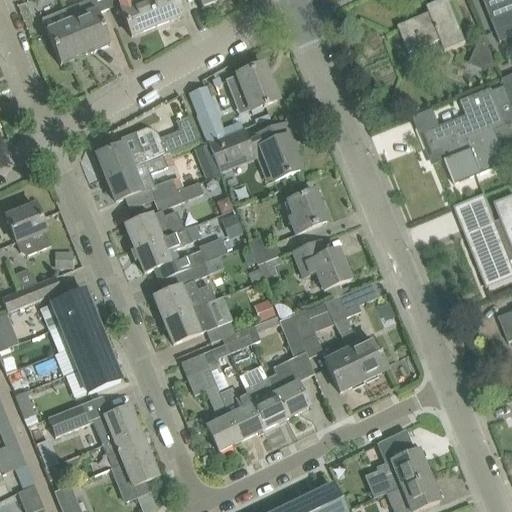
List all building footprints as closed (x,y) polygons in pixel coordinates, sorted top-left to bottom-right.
[(90,0),(91,1),(95,12),(96,11),(98,16),(108,11),(103,0),(90,0)] [(115,0),(131,38),(157,28),(146,2),(145,0),(115,0)] [(145,0),(146,2),(157,28),(182,17),(174,0),(145,0)] [(198,0),(202,10),(226,0),(198,0)] [(467,46),(456,19),(449,0),(427,9),(430,15),(398,28),(409,55),(440,42),(445,55),(467,46)] [(511,0),(482,0),(498,39),(511,33),(511,0)] [(91,1),(67,11),(85,57),(110,47),(98,16),(96,11),(95,12),(91,1)] [(85,57),(67,11),(41,21),(46,31),(60,67),(85,57)] [(497,67),(485,37),(481,39),(470,66),(485,72),(497,67)] [(225,82),(232,97),(239,116),(250,113),(277,102),(263,67),(225,82)] [(467,118),(424,135),(433,157),(443,153),(447,162),(445,163),(455,187),(456,186),(456,185),(480,175),(480,176),(493,171),(478,134),(511,120),(511,105),(506,91),(494,96),(492,90),(461,103),(467,118)] [(196,117),(208,145),(234,134),(229,120),(221,124),(215,109),(196,117)] [(163,158),(186,148),(199,143),(189,119),(177,124),(181,133),(160,141),(161,145),(141,153),(134,136),(119,142),(121,146),(97,157),(97,158),(94,160),(99,171),(102,170),(106,180),(132,169),(163,158)] [(234,134),(208,145),(221,174),(256,161),(266,186),(300,173),(289,145),(294,143),(287,126),(250,141),(247,142),(243,131),(235,134),(234,134)] [(193,152),(199,166),(214,160),(208,146),(193,152)] [(148,191),(153,203),(177,194),(172,182),(154,188),(149,177),(167,170),(163,158),(132,169),(106,180),(116,203),(141,193),(142,194),(148,191)] [(177,194),(153,203),(158,215),(203,196),(198,185),(177,194)] [(326,224),(322,213),(314,193),(287,204),(293,220),(289,222),(295,237),(326,224)] [(466,236),(487,288),(487,289),(487,290),(511,279),(511,266),(511,264),(511,263),(511,198),(495,205),(495,207),(496,206),(505,227),(498,230),(495,224),(466,236)] [(6,219),(17,247),(18,247),(21,254),(28,257),(35,254),(36,254),(51,248),(35,207),(6,219)] [(125,227),(135,251),(183,231),(176,214),(164,219),(162,213),(151,218),(151,217),(125,227)] [(241,228),(236,215),(221,221),(226,234),(241,228)] [(159,283),(182,274),(177,262),(170,264),(167,256),(192,245),(192,243),(200,240),(195,227),(183,231),(135,251),(144,275),(154,271),(159,283)] [(257,268),(279,259),(280,259),(275,247),(263,252),(259,241),(247,246),(256,268),(257,268)] [(325,256),(320,245),(320,244),(293,254),(304,280),(317,274),(324,293),(325,293),(332,290),(341,286),(350,282),(338,251),(325,256)] [(177,262),(182,274),(219,259),(214,247),(177,262)] [(0,252),(0,266),(9,263),(5,251),(0,252)] [(55,254),(55,271),(73,271),(73,254),(55,254)] [(164,322),(207,305),(215,302),(209,287),(197,292),(194,283),(223,271),(219,259),(182,274),(187,286),(154,299),(164,322)] [(282,265),(279,259),(257,268),(258,270),(257,271),(263,284),(278,278),(274,268),(282,265)] [(53,281),(20,294),(2,301),(8,316),(59,295),(53,281)] [(332,290),(325,293),(329,302),(345,295),(341,286),(332,290)] [(53,305),(62,328),(92,316),(83,293),(53,305)] [(324,305),(331,321),(333,326),(361,314),(352,294),(324,305)] [(270,302),(254,308),(260,323),(276,316),(270,302)] [(207,305),(164,322),(173,346),(216,329),(207,305)] [(324,305),(290,319),(301,343),(315,337),(314,334),(333,326),(331,321),(324,305)] [(511,314),(499,320),(509,345),(511,343),(511,314)] [(7,315),(0,317),(0,352),(8,349),(19,345),(7,315)] [(66,338),(71,350),(101,338),(92,316),(62,328),(48,334),(52,344),(66,338)] [(246,331),(253,346),(260,343),(257,335),(280,326),(294,360),(273,371),(276,376),(267,381),(274,396),(286,421),(309,410),(297,385),(314,376),(301,343),(290,319),(281,323),(278,316),(254,326),(254,328),(246,331)] [(211,345),(222,341),(234,336),(234,335),(230,324),(206,334),(211,345)] [(222,341),(225,347),(229,356),(253,346),(246,331),(246,330),(234,335),(234,336),(222,341)] [(340,336),(348,351),(363,383),(386,372),(371,340),(357,347),(355,342),(356,342),(351,331),(340,336)] [(71,350),(80,372),(110,360),(101,338),(71,350)] [(225,347),(203,356),(211,374),(216,371),(218,361),(229,356),(225,347)] [(17,372),(8,349),(0,352),(0,361),(6,377),(17,372)] [(363,383),(348,351),(325,363),(340,394),(363,383)] [(211,374),(203,356),(181,365),(194,397),(206,393),(219,423),(206,429),(219,454),(241,443),(229,418),(219,396),(211,374)] [(110,360),(80,372),(89,394),(119,383),(110,360)] [(244,391),(246,396),(252,407),(264,432),(286,421),(274,396),(267,381),(244,391)] [(232,391),(219,396),(229,418),(241,443),(264,432),(252,407),(246,396),(236,400),(232,391)] [(38,424),(26,394),(15,398),(27,428),(37,425),(38,424)] [(94,424),(103,447),(139,433),(130,409),(105,419),(98,400),(75,410),(48,420),(56,440),(94,424)] [(0,404),(0,429),(9,426),(0,404)] [(0,429),(0,434),(6,448),(17,444),(9,426),(0,429)] [(406,432),(376,446),(377,448),(378,447),(386,465),(376,469),(387,495),(401,489),(429,478),(418,452),(411,455),(409,451),(408,451),(402,436),(406,433),(406,432)] [(103,447),(112,470),(148,455),(139,433),(103,447)] [(48,467),(57,463),(48,441),(39,445),(48,467)] [(0,471),(2,477),(15,471),(26,467),(17,444),(6,448),(0,450),(0,471)] [(148,455),(112,470),(125,504),(149,494),(145,484),(158,479),(148,455)] [(15,471),(23,493),(35,488),(26,467),(15,471)] [(44,471),(50,484),(60,479),(54,467),(44,471)] [(429,478),(401,489),(407,503),(392,509),(393,511),(419,511),(440,504),(429,478)] [(35,488),(23,493),(17,495),(23,511),(39,511),(44,510),(35,488)] [(53,494),(60,511),(78,511),(68,488),(53,494)] [(343,511),(332,490),(310,500),(315,511),(343,511)] [(315,511),(310,500),(289,511),(315,511)]
